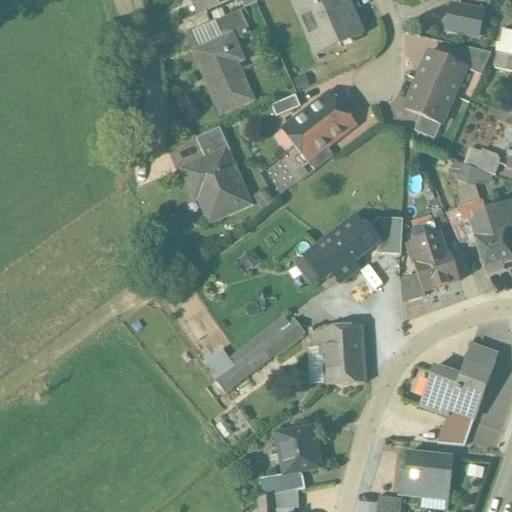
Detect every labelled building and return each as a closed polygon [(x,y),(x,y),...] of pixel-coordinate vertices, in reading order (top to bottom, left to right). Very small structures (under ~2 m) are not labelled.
[(196,0),(202,13),(198,15),(198,16),(206,13),(235,0),(196,0)] [(257,4),(255,0),(240,0),(245,9),(257,4)] [(295,0),(292,2),(316,56),(361,36),(345,0),(295,0)] [(443,33),(480,38),(485,8),(448,2),(443,33)] [(242,11),(215,22),(223,40),(233,35),(234,39),(251,32),(242,11)] [(198,16),(182,22),(187,34),(191,33),(211,24),(206,13),(198,16)] [(233,35),(223,40),(215,22),(211,24),(191,33),(213,84),(208,86),(221,115),(252,101),(240,71),(238,72),(234,63),(243,60),(234,39),(233,35)] [(511,32),(503,31),(498,54),(511,57),(511,32)] [(491,54),(464,48),(456,64),(466,68),(465,69),(481,76),(491,54)] [(456,64),(429,52),(416,81),(453,97),(465,69),(466,68),(456,64)] [(511,57),(498,54),(494,69),(511,73),(511,57)] [(453,97),(416,81),(404,110),(420,117),(441,126),(453,97)] [(330,94),(283,131),(295,147),(342,110),(330,94)] [(295,96),(271,107),(276,118),(300,107),(295,96)] [(342,110),(295,147),(307,163),(326,148),(354,126),(342,110)] [(441,126),(420,117),(414,132),(434,141),(441,126)] [(220,129),(196,140),(205,162),(226,153),(226,154),(230,152),(220,129)] [(326,148),(307,163),(314,172),(333,157),(326,148)] [(498,157),(483,151),(481,157),(499,164),(500,161),(498,157)] [(205,162),(183,171),(195,199),(198,198),(206,200),(214,220),(248,206),(226,154),(226,153),(205,162)] [(499,164),(481,157),(476,169),(496,177),(501,164),(499,164)] [(483,173),(466,178),(473,203),(491,197),(483,173)] [(482,214),(472,217),(473,222),(464,225),(470,243),(472,248),(476,247),(486,275),(487,274),(488,277),(504,272),(503,269),(511,265),(511,250),(506,232),(511,229),(511,213),(509,205),(482,214)] [(480,208),(469,211),(472,217),(482,214),(480,208)] [(356,219),(305,258),(321,279),(331,272),(339,283),(356,269),(351,263),(377,243),(379,219),(365,230),(356,219)] [(402,221),(379,219),(377,243),(377,255),(401,256),(402,221)] [(463,219),(450,224),(460,246),(470,243),(464,225),(463,219)] [(433,223),(414,230),(417,241),(437,234),(433,223)] [(417,241),(406,245),(412,265),(414,265),(417,275),(424,294),(460,282),(450,251),(443,254),(437,234),(417,241)] [(417,275),(400,281),(402,305),(425,298),(424,294),(417,275)] [(295,321),(233,369),(243,381),(304,334),(295,321)] [(362,328),(310,330),(311,350),(324,349),(326,387),(365,385),(362,328)] [(460,379),(433,369),(419,407),(447,417),(448,417),(450,411),(475,420),(497,358),(471,348),(460,379)] [(450,411),(448,417),(447,417),(437,445),(464,448),(475,420),(450,411)] [(314,429),(276,435),(283,476),(283,478),(302,474),(321,471),(314,429)] [(452,459),(407,454),(405,474),(401,473),(398,496),(447,501),(452,459)] [(302,474),(283,478),(283,476),(277,477),(280,495),(298,492),(298,493),(305,491),(302,474)] [(277,477),(261,480),(264,499),(273,497),(280,495),(277,477)] [(280,495),(273,497),(275,511),(299,510),(298,493),(298,492),(280,495)] [(264,499),(259,500),(259,511),(274,511),(275,511),(273,497),(264,499)] [(400,511),(402,501),(378,498),(376,511),(400,511)]
